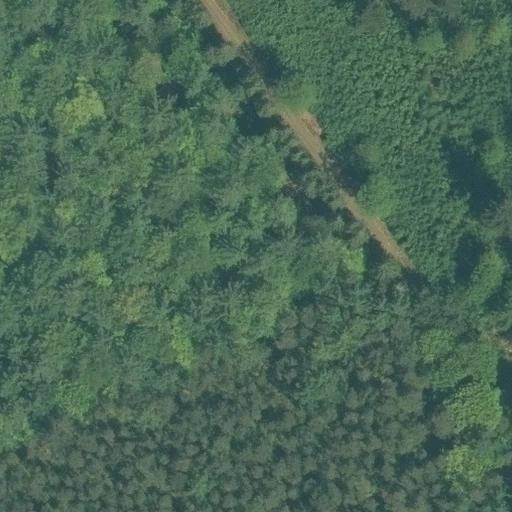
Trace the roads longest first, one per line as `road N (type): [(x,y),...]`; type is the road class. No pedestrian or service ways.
road 1 (track): [(511,419),(207,0)]
road 2 (track): [(0,408),(364,217)]
road 3 (track): [(0,70),(154,0)]
